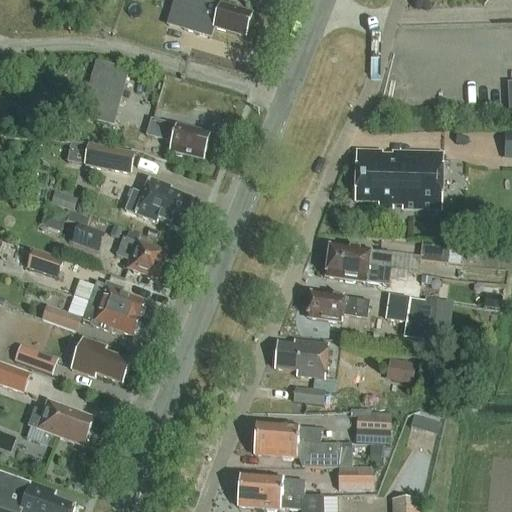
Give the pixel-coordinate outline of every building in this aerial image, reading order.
[(175,0),(169,25),(212,37),(214,31),(246,40),(252,17),(220,7),(220,8),(193,0),(175,0)] [(85,120),(85,121),(112,128),(124,84),(97,77),(90,100),(85,120)] [(77,96),(71,116),(84,120),(85,120),(90,100),(77,96)] [(0,134),(7,136),(9,120),(0,118),(0,134)] [(171,154),(204,163),(211,137),(178,128),(152,121),(148,137),(173,145),(171,154)] [(72,144),(68,165),(130,177),(134,156),(103,150),(72,144)] [(382,158),(382,154),(357,153),(355,205),(378,205),(378,211),(441,214),(443,156),(392,155),(392,159),(382,158)] [(134,195),(126,215),(158,227),(158,225),(181,234),(193,203),(170,194),(171,192),(150,183),(144,199),(134,195)] [(54,195),(51,206),(74,214),(78,202),(54,195)] [(80,227),(87,229),(90,221),(71,214),(68,223),(80,227)] [(99,255),(106,237),(80,227),(73,246),(99,255)] [(114,229),(110,239),(119,242),(122,232),(114,229)] [(150,231),(147,239),(156,243),(159,234),(150,231)] [(117,258),(131,263),(128,272),(157,282),(167,256),(138,245),(141,238),(130,233),(127,241),(124,240),(117,258)] [(423,246),(421,263),(448,266),(450,249),(423,246)] [(328,264),(391,273),(393,257),(371,254),(330,248),(328,264)] [(64,263),(33,252),(27,271),(57,281),(64,263)] [(499,257),(499,272),(508,272),(509,257),(499,257)] [(391,273),(328,264),(326,280),(367,285),(389,288),(391,273)] [(90,305),(139,322),(145,306),(121,297),(123,293),(108,288),(107,289),(97,286),(90,305)] [(343,319),(367,322),(370,304),(312,296),(308,321),(342,326),(343,319)] [(486,297),(484,310),(500,312),(502,300),(486,297)] [(391,299),(387,323),(407,326),(404,340),(431,344),(433,332),(451,334),(454,303),(436,301),(435,303),(418,300),(418,303),(391,299)] [(139,322),(90,305),(83,323),(93,327),(92,329),(107,335),(109,331),(133,340),(139,322)] [(48,309),(43,323),(75,334),(80,321),(48,309)] [(96,378),(122,388),(130,365),(106,356),(108,351),(83,342),(72,372),(95,381),(96,378)] [(337,383),(325,382),(329,347),(294,344),(294,348),(278,347),(275,372),(297,375),(297,379),(315,381),(314,392),(296,390),(294,405),(324,408),(325,393),(336,395),(337,383)] [(21,347),(15,364),(53,378),(59,362),(21,347)] [(395,364),(391,385),(412,389),(416,368),(395,364)] [(0,365),(0,386),(12,391),(24,395),(31,376),(0,365)] [(28,430),(37,433),(83,450),(85,444),(88,444),(91,438),(89,435),(94,422),(48,405),(44,414),(35,411),(28,430)] [(357,433),(389,434),(390,421),(357,419),(357,433)] [(414,419),(411,431),(422,434),(425,422),(414,419)] [(256,442),(320,447),(322,433),(299,431),(299,430),(258,426),(256,442)] [(389,434),(357,433),(356,446),(388,448),(389,434)] [(320,447),(256,442),(255,458),(281,460),(283,462),(291,463),(293,461),(296,461),(297,460),(305,459),(305,471),(339,471),(341,448),(320,447)] [(370,449),(370,472),(375,472),(384,472),(384,449),(370,449)] [(370,472),(339,471),(339,493),(375,493),(375,472),(370,472)] [(0,511),(0,510),(3,503),(21,510),(20,511),(74,511),(76,509),(55,501),(57,495),(31,485),(31,486),(0,474),(0,511)] [(241,478),(240,494),(304,499),(305,484),(283,483),(283,481),(280,481),(278,479),(270,479),(267,480),(241,478)] [(304,499),(240,494),(239,510),(263,511),(280,511),(323,511),(323,498),(304,499)] [(346,511),(347,495),(328,496),(328,511),(346,511)] [(419,511),(419,502),(395,502),(394,511),(419,511)]
